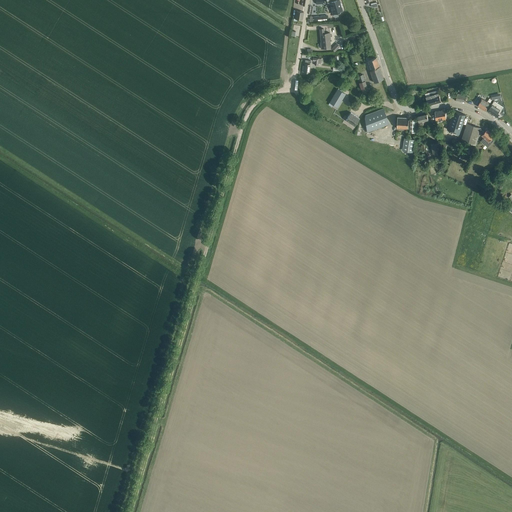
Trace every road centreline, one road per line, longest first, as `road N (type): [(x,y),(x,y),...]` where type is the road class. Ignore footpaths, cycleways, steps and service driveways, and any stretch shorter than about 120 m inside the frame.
road 1 (track): [(127,511),(242,118),(266,93),(293,88)]
road 2 (secondary): [(511,138),(465,106),(400,108),(361,0)]
road 3 (track): [(400,108),(386,140),(371,143),(326,125),(293,88)]
